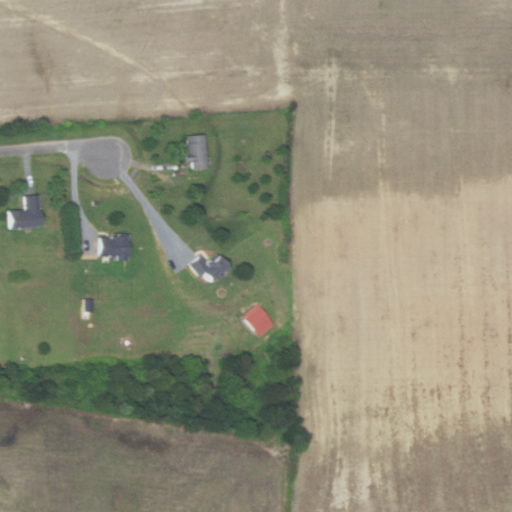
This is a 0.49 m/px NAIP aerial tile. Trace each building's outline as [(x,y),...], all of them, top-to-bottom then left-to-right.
[(190,170),(189,161),(181,162),(180,151),(182,151),(181,135),(202,133),(205,168),(190,170)] [(6,228),(5,210),(21,209),(20,195),(35,194),(38,225),(6,228)] [(125,260),(115,260),(115,255),(96,255),(96,236),(107,237),(107,233),(125,233),(125,260)] [(205,282),(198,273),(196,275),(185,262),(198,251),(205,259),(212,253),(224,267),(205,282)] [(90,306),(90,318),(82,318),(82,306),(90,306)] [(259,335),(244,318),(259,306),(273,323),(259,335)] [(252,331),(244,339),(233,327),(242,319),(252,331)]
